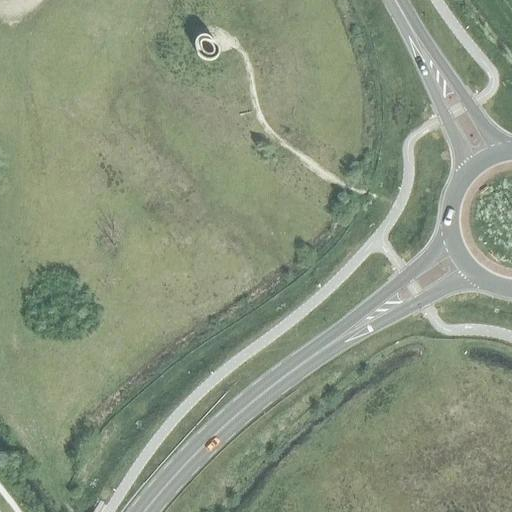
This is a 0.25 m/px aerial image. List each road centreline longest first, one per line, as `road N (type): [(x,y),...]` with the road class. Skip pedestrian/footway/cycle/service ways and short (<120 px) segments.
road 1 (tertiary): [(339,337),(223,426),(144,511)]
road 2 (unclassified): [(411,29),(411,47),(468,172)]
road 3 (unclassified): [(502,153),(411,29)]
road 4 (tertiary): [(339,337),(362,334),(472,274)]
road 5 (tertiary): [(450,241),(339,337)]
